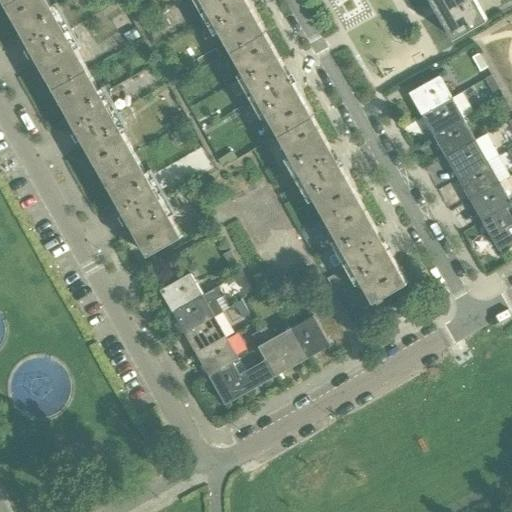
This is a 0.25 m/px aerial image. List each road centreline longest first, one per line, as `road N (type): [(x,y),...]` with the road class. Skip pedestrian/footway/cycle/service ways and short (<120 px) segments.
road 1 (residential): [(474,317),(377,378),(208,464),(0,106)]
road 2 (residential): [(293,0),(474,317)]
